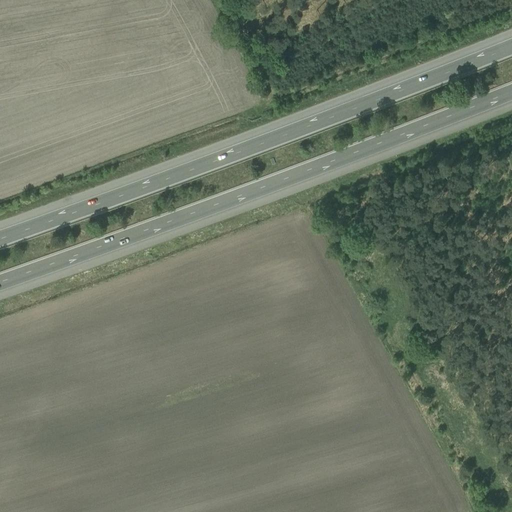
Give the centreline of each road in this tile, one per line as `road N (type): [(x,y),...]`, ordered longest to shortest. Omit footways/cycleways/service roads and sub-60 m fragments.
road 1 (motorway): [(511,44),(0,237)]
road 2 (motorway): [(0,282),(511,91)]
